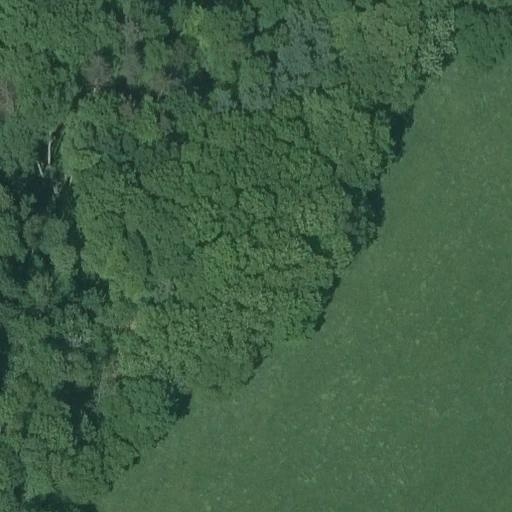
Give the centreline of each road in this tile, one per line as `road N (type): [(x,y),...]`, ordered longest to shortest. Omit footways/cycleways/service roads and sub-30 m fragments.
road 1 (unknown): [(30,511),(72,446),(263,267),(282,235),(339,66),(403,0)]
road 2 (track): [(72,511),(100,467),(321,250),(380,78),(408,34),(444,0)]
